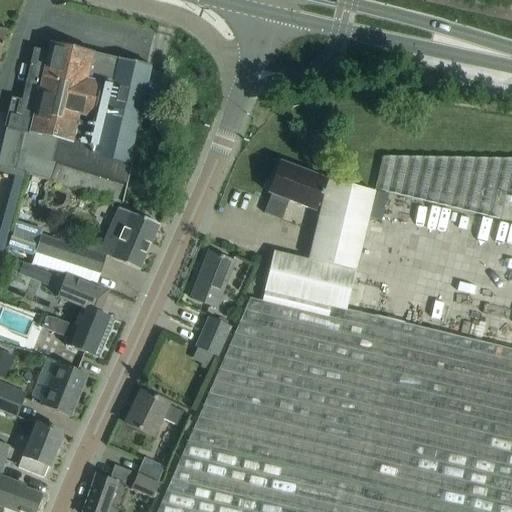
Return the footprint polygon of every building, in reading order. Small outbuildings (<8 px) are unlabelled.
[(149,66),(92,53),(50,43),(47,53),(33,49),(21,101),(18,101),(14,116),(10,115),(6,128),(4,129),(0,150),(0,173),(24,180),(26,175),(42,179),(118,202),(124,185),(127,165),(149,66)] [(511,159),(382,157),(375,189),(499,219),(505,195),(511,196),(511,159)] [(280,163),(273,182),(268,194),(270,195),(263,214),(281,221),(288,202),(314,212),(320,195),(321,196),(323,193),(321,192),(325,181),(280,163)] [(511,511),(511,349),(346,309),(375,192),(374,192),(327,181),(308,261),(273,253),(261,302),(248,299),(153,511),(511,511)] [(29,215),(21,212),(18,221),(16,220),(7,248),(32,256),(33,253),(98,275),(104,257),(109,259),(120,263),(138,271),(158,225),(139,218),(118,209),(103,242),(101,247),(85,242),(83,248),(41,234),(43,230),(31,226),(26,224),(29,215)] [(0,274),(13,276),(16,254),(0,252),(0,274)] [(215,309),(234,262),(207,252),(189,299),(215,309)] [(18,274),(28,279),(46,286),(50,275),(33,269),(22,265),(18,274)] [(85,329),(102,336),(109,318),(99,314),(108,291),(90,283),(90,284),(67,275),(57,299),(80,308),(72,326),(84,331),(85,329)] [(84,331),(72,326),(54,319),(46,317),(45,319),(41,317),(38,324),(45,327),(69,337),(65,346),(93,358),(102,336),(85,329),(84,331)] [(219,356),(230,327),(207,318),(195,347),(219,356)] [(86,375),(68,368),(58,364),(40,407),(69,418),(86,375)] [(22,399),(0,389),(0,409),(14,416),(22,399)] [(182,412),(157,400),(139,392),(123,424),(152,438),(157,429),(162,420),(175,426),(182,412)] [(44,426),(35,423),(17,469),(42,479),(47,468),(49,468),(63,434),(44,426)] [(136,473),(159,481),(164,465),(142,458),(136,473)] [(158,482),(136,474),(113,466),(108,481),(95,476),(82,511),(119,511),(127,490),(152,499),(158,482)] [(24,486),(17,484),(0,477),(0,506),(15,511),(35,511),(41,496),(23,489),(24,486)]
